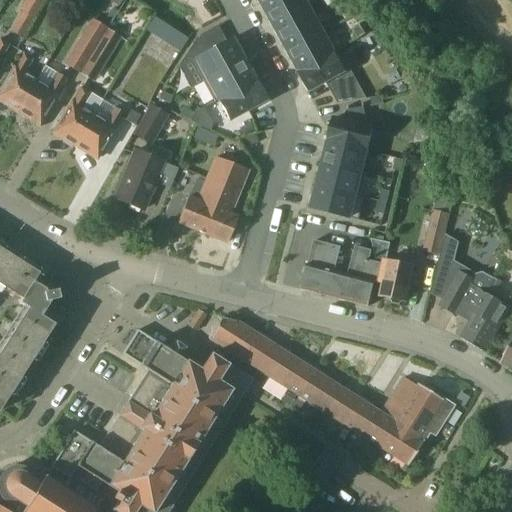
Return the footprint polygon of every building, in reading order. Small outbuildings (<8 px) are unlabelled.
[(34,18),(44,0),(26,0),(20,10),(34,18)] [(259,0),(268,15),(295,0),(259,0)] [(313,15),(304,0),(295,0),(268,15),(279,34),(313,15)] [(348,9),(342,0),(341,0),(335,4),(342,14),(348,9)] [(324,34),(313,15),(279,34),(289,53),(324,34)] [(146,30),(179,50),(188,37),(154,17),(146,30)] [(64,65),(79,74),(106,30),(91,20),(64,65)] [(365,35),(359,25),(352,29),(359,39),(365,35)] [(79,74),(94,84),(122,39),(106,30),(79,74)] [(299,72),(334,53),(324,34),(289,53),(299,72)] [(0,60),(9,45),(0,39),(0,60)] [(160,39),(149,53),(167,66),(178,52),(160,39)] [(209,79),(242,61),(231,39),(191,61),(202,82),(203,82),(209,79)] [(300,73),(299,73),(310,92),(326,83),(338,105),(366,99),(350,69),(345,71),(335,53),(334,54),(334,53),(317,62),(300,72),(300,73)] [(0,92),(0,101),(15,111),(34,80),(24,74),(33,60),(23,54),(0,92)] [(253,81),(242,61),(209,79),(203,82),(214,103),(218,101),(218,100),(225,96),(253,81)] [(15,111),(39,125),(66,80),(57,74),(48,89),(34,80),(15,111)] [(229,121),(265,101),(255,82),(254,82),(253,81),(225,96),(218,100),(218,101),(219,102),(218,102),(229,121)] [(53,134),(75,147),(101,101),(80,88),(53,134)] [(169,105),(172,98),(161,92),(158,100),(169,105)] [(383,105),(382,97),(370,99),(371,107),(383,105)] [(75,147),(97,160),(124,114),(114,109),(106,123),(94,116),(102,101),(101,101),(75,147)] [(150,106),(133,135),(149,145),(166,116),(150,106)] [(368,150),(373,129),(367,127),(363,108),(346,111),(344,121),(334,119),(328,140),(329,140),(328,142),(367,152),(367,150),(368,150)] [(190,122),(193,115),(193,114),(182,109),(179,117),(190,122)] [(200,128),(203,120),(193,115),(190,122),(190,123),(200,128)] [(250,124),(239,130),(243,137),(254,131),(250,124)] [(361,173),(367,152),(328,142),(323,164),(361,174),(361,173)] [(115,199),(143,210),(163,163),(135,152),(123,181),(120,180),(114,195),(116,196),(115,199)] [(188,198),(177,224),(225,244),(236,217),(231,215),(249,173),(214,159),(197,202),(188,198)] [(401,173),(403,161),(396,159),(393,171),(401,173)] [(360,197),(366,174),(361,173),(361,174),(323,164),(317,186),(360,197)] [(311,209),(354,220),(360,197),(317,186),(311,209)] [(387,204),(390,193),(382,191),(379,202),(387,204)] [(384,216),(387,204),(379,202),(376,214),(384,216)] [(423,253),(440,257),(450,215),(433,211),(423,253)] [(390,244),(371,240),(376,260),(384,261),(384,260),(386,261),(387,261),(390,244)] [(307,265),(301,290),(335,299),(341,274),(334,272),(340,248),(314,242),(309,265),(307,265)] [(0,342),(0,409),(53,326),(57,328),(65,316),(48,305),(50,301),(58,300),(57,291),(48,293),(45,290),(55,274),(43,265),(40,269),(0,243),(0,286),(22,300),(23,306),(0,342)] [(341,274),(335,299),(369,307),(375,282),(378,283),(383,265),(369,262),(372,252),(355,248),(348,275),(341,274)] [(452,265),(440,257),(431,291),(444,299),(440,307),(457,316),(459,313),(472,321),(461,340),(485,353),(511,308),(497,300),(503,290),(500,289),(502,283),(483,273),(476,275),(473,281),(459,273),(457,276),(450,272),(452,265)] [(392,304),(399,306),(403,301),(405,302),(414,268),(384,260),(383,265),(378,283),(384,284),(381,297),(390,299),(392,304)] [(188,327),(195,332),(205,316),(197,311),(188,327)] [(208,340),(224,350),(240,325),(234,321),(221,319),(208,340)] [(256,335),(240,325),(224,350),(240,360),(256,335)] [(167,511),(251,380),(210,354),(199,371),(179,358),(185,349),(176,343),(170,352),(137,331),(122,355),(147,371),(123,409),(98,448),(73,432),(48,471),(34,462),(28,471),(23,468),(18,467),(11,468),(1,475),(0,477),(0,494),(2,500),(8,504),(4,510),(0,507),(0,511),(167,511)] [(256,335),(240,360),(268,378),(284,353),(256,335)] [(511,344),(502,364),(511,368),(511,344)] [(284,353),(268,378),(296,395),(311,370),(284,353)] [(296,395),(323,412),(339,387),(311,370),(296,395)] [(444,421),(454,406),(443,399),(442,401),(416,385),(415,386),(403,378),(395,391),(409,400),(408,402),(428,414),(429,412),(444,421)] [(323,412),(351,430),(366,405),(339,387),(323,412)] [(395,391),(389,400),(393,402),(387,412),(397,418),(394,422),(423,441),(429,432),(434,436),(444,421),(429,412),(428,414),(408,402),(409,400),(395,391)] [(366,405),(351,430),(378,447),(394,422),(397,418),(387,412),(385,416),(366,405)] [(423,441),(394,422),(378,447),(407,466),(423,441)]
